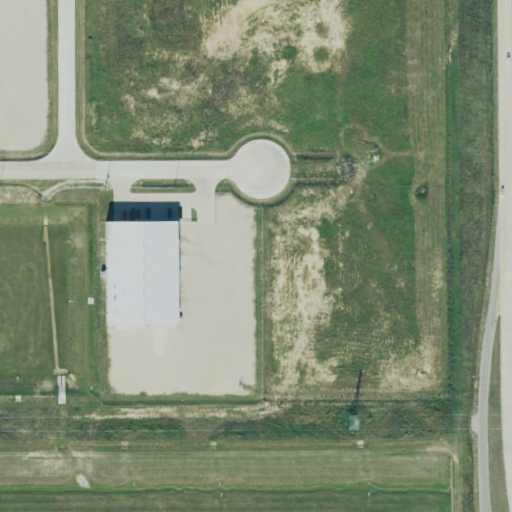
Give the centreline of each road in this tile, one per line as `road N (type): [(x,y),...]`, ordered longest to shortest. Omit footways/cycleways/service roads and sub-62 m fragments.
road 1 (tertiary): [(503,203),(478,422),(482,511)]
road 2 (tertiary): [(511,492),(503,203)]
road 3 (tertiary): [(503,203),(501,0)]
road 4 (residential): [(183,169),(0,169)]
